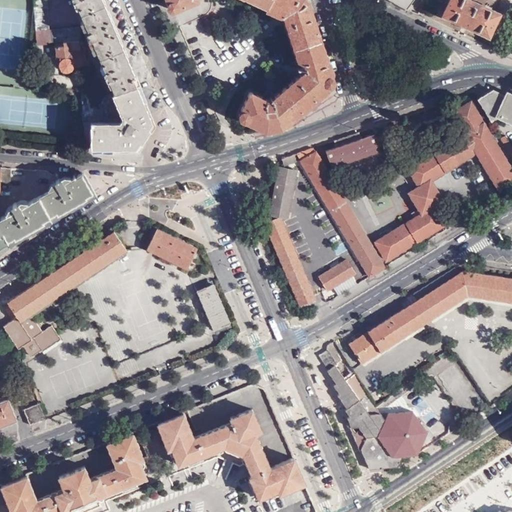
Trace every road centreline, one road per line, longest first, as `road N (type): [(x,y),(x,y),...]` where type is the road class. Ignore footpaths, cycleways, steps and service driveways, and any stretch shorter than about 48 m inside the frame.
road 1 (primary): [(30,449),(284,346)]
road 2 (primary): [(284,346),(468,239)]
road 3 (tertiary): [(205,165),(284,346)]
road 4 (primary): [(171,179),(113,202),(0,273)]
road 5 (residential): [(511,408),(354,511)]
road 6 (residential): [(133,0),(205,165)]
road 7 (tertiary): [(284,346),(351,511)]
road 8 (residential): [(171,179),(0,157)]
road 9 (unclassified): [(494,73),(349,0)]
road 10 (primary): [(353,119),(205,165)]
road 11 (primary): [(494,73),(353,119)]
road 12 (unclassified): [(316,0),(353,119)]
